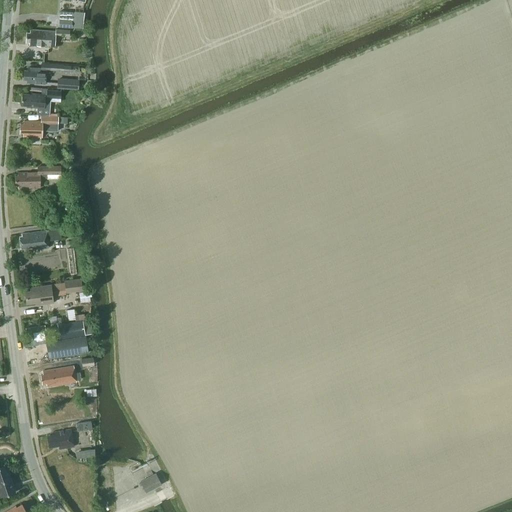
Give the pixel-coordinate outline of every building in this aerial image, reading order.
[(72,20),(73,11),(60,11),(60,19),(72,20)] [(30,42),(30,45),(55,46),(56,36),(70,36),(71,29),(56,29),(56,31),(31,29),(31,33),(27,32),(26,42),(30,42)] [(73,72),(73,65),(41,63),(41,68),(28,68),(28,71),(25,70),(24,80),(28,80),(27,83),(45,84),(46,70),(73,72)] [(57,88),(79,90),(79,79),(58,78),(57,88)] [(38,108),(37,114),(50,115),(51,101),(61,102),(61,91),(48,90),(47,94),(42,94),(32,93),(32,94),(23,94),(22,105),(31,106),(31,107),(38,108)] [(21,123),(20,133),(24,133),(24,136),(42,137),(42,130),(49,130),(58,131),(58,125),(59,117),(47,116),(41,116),(41,121),(24,121),(24,124),(21,123)] [(40,188),(40,178),(40,177),(47,177),(47,175),(61,175),(61,166),(38,166),(38,172),(18,172),(18,176),(15,176),(16,185),(19,185),(19,188),(40,188)] [(49,248),(48,241),(61,239),(59,223),(48,224),(49,231),(22,234),(23,237),(19,237),(21,249),(33,247),(33,249),(39,248),(39,249),(49,248)] [(65,282),(66,293),(83,291),(81,278),(64,280),(65,282)] [(65,282),(50,284),(51,285),(52,296),(66,294),(66,293),(65,282)] [(52,296),(51,285),(31,288),(32,291),(26,292),(27,303),(39,301),(39,304),(53,302),(52,296)] [(91,319),(83,321),(85,335),(93,333),(91,319)] [(58,324),(60,338),(85,335),(83,321),(75,321),(58,324)] [(45,325),(26,328),(27,334),(46,331),(45,325)] [(89,351),(86,336),(46,343),(49,358),(89,351)] [(82,359),(83,367),(94,365),(93,357),(82,359)] [(75,373),(74,366),(43,371),(43,375),(41,375),(42,384),(46,383),(47,386),(77,382),(76,380),(81,379),(80,372),(75,373)] [(95,440),(91,421),(76,423),(78,431),(87,429),(89,441),(95,440)] [(74,446),(71,429),(53,433),(53,436),(48,436),(50,447),(61,445),(62,448),(74,446)] [(0,482),(11,478),(7,465),(0,466),(0,482)] [(162,484),(156,474),(141,482),(146,492),(162,484)] [(11,478),(0,482),(0,494),(1,497),(16,492),(11,478)]
